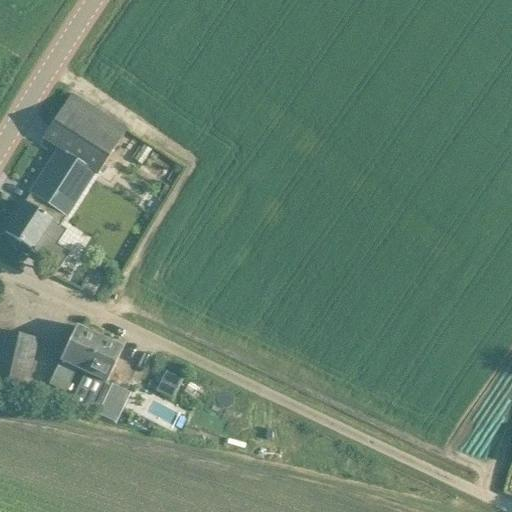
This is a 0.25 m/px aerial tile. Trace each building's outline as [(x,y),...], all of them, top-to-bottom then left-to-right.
[(4,233),(32,251),(50,223),(58,229),(94,173),(99,176),(128,131),(88,106),(71,95),(42,139),(58,150),(4,233)] [(91,359),(101,339),(76,327),(49,386),(64,393),(75,369),(85,373),(91,359)] [(0,392),(23,397),(32,359),(36,340),(0,331),(0,392)] [(105,385),(122,349),(101,339),(91,359),(85,373),(85,374),(71,404),(90,413),(95,402),(88,399),(96,380),(105,385)] [(166,372),(161,381),(164,382),(177,389),(182,380),(168,373),(166,372)]
